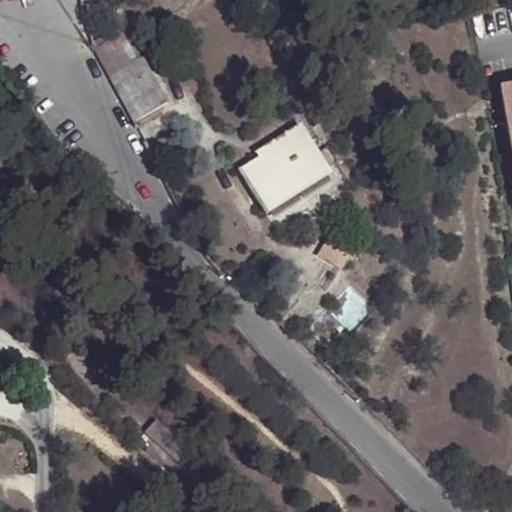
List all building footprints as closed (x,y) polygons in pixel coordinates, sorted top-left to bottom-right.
[(84,17),(92,45),(113,34),(111,29),(95,38),(91,17),(84,17)] [(92,45),(95,51),(119,38),(116,33),(113,34),(92,45)] [(109,77),(137,62),(122,35),(119,38),(95,51),(109,77)] [(109,77),(132,121),(163,104),(139,60),(137,62),(109,77)] [(511,89),(502,91),(511,143),(511,89)] [(239,170),(265,214),(267,213),(265,209),(325,170),(327,174),(329,172),(322,161),(305,134),(304,135),(300,128),(273,143),(277,151),(263,160),(261,157),(239,170)] [(322,237),(310,256),(334,270),(346,250),(322,237)] [(143,427),(154,439),(165,428),(154,416),(143,427)] [(256,511),(165,428),(154,439),(233,511),(256,511)]
